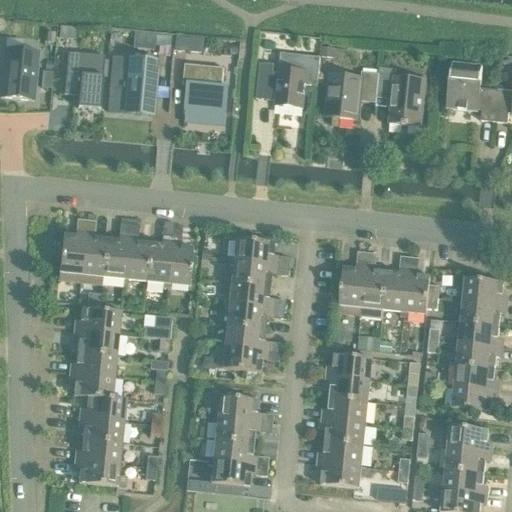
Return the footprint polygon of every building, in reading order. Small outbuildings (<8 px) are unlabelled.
[(59,27),(58,39),(74,40),(75,28),(59,27)] [(134,34),(132,49),(152,51),(154,36),(134,34)] [(176,38),(175,51),(187,52),(188,39),(176,38)] [(321,58),(334,59),(334,51),(322,49),(321,58)] [(4,52),(0,93),(0,99),(33,102),(37,55),(21,53),(4,52)] [(302,110),(305,86),(317,88),(320,58),(280,54),(278,75),(272,74),(273,66),(259,65),(255,100),(275,102),(275,107),(302,110)] [(77,110),(78,110),(98,112),(99,112),(104,58),(67,55),(63,97),(78,98),(77,110)] [(112,60),(107,114),(151,118),(156,64),(112,60)] [(447,110),(481,113),(480,123),(494,124),(497,91),(480,89),(482,68),(452,64),(447,110)] [(185,66),(183,87),(188,87),(185,110),(186,111),(186,117),(202,118),(202,119),(208,120),(208,119),(224,120),(224,114),(225,114),(227,89),(222,89),(224,70),(185,66)] [(378,75),(375,105),(375,108),(390,110),(389,125),(420,128),(425,82),(394,79),(395,70),(379,69),(378,75)] [(42,73),(40,89),(51,90),(52,74),(42,73)] [(326,119),(357,122),(359,103),(375,105),(378,75),(361,74),(361,80),(330,77),(326,119)] [(511,92),(497,91),(494,124),(507,125),(508,116),(511,116),(511,92)] [(59,275),(58,283),(79,285),(85,222),(77,221),(75,238),(62,237),(59,275)] [(85,222),(79,285),(101,288),(106,241),(94,240),(95,223),(85,222)] [(149,245),(145,283),(162,285),(162,290),(166,290),(171,231),(172,225),(163,224),(163,230),(161,247),(149,245)] [(106,241),(101,288),(102,279),(119,281),(119,286),(123,286),(129,226),(119,225),(118,242),(106,241)] [(129,226),(123,286),(126,286),(127,282),(145,283),(149,245),(137,244),(138,227),(129,226)] [(171,231),(166,290),(169,291),(170,286),(188,288),(192,250),(180,249),(181,232),(171,231)] [(228,259),(228,263),(287,269),(288,260),(272,258),(273,246),(235,242),(233,260),(228,259)] [(344,269),(340,308),(339,316),(361,318),(368,255),(358,254),(356,271),(344,269)] [(368,255),(361,318),(382,320),(383,312),(387,274),(375,273),(376,256),(368,255)] [(387,274),(383,312),(400,314),(400,319),(404,319),(410,259),(401,259),(399,275),(387,274)] [(410,259),(404,319),(407,319),(408,315),(426,317),(427,311),(428,299),(429,287),(430,279),(418,277),(419,260),(410,259)] [(228,263),(228,266),(232,267),(230,285),(268,289),(270,277),(286,278),(287,269),(228,263)] [(466,281),(464,303),(506,307),(507,300),(502,299),(504,285),(466,281)] [(224,302),(224,306),(283,312),(284,303),(267,301),(268,289),(230,285),(229,302),(224,302)] [(429,287),(428,299),(438,300),(439,288),(429,287)] [(428,299),(427,311),(437,312),(438,300),(428,299)] [(464,303),(461,325),(499,329),(501,315),(506,316),(506,307),(464,303)] [(224,306),(223,309),(228,310),(226,328),(264,332),(265,320),(282,321),(283,312),(224,306)] [(75,324),(74,332),(117,337),(119,315),(81,311),(80,325),(75,324)] [(143,339),(158,341),(168,342),(171,320),(154,318),(153,329),(144,329),(143,339)] [(461,325),(459,347),(502,351),(503,343),(498,342),(499,329),(461,325)] [(220,345),(219,349),(279,355),(280,346),(263,344),(264,332),(226,328),(224,345),(220,345)] [(430,331),(429,344),(438,345),(440,332),(430,331)] [(78,341),(77,355),(115,359),(117,337),(74,332),(73,340),(78,341)] [(333,339),(333,349),(343,350),(343,340),(333,339)] [(157,353),(167,354),(168,342),(158,341),(157,353)] [(359,341),(358,351),(371,353),(372,342),(359,341)] [(381,343),(380,353),(391,355),(392,345),(381,343)] [(429,344),(428,355),(437,356),(438,345),(429,344)] [(459,347),(457,368),(495,371),(496,358),(501,358),(502,351),(459,347)] [(216,349),(214,370),(222,371),(260,375),(261,363),(278,364),(279,355),(219,349),(216,349)] [(70,367),(69,375),(113,380),(115,359),(77,355),(76,368),(70,367)] [(327,371),(327,379),(370,383),(372,361),(334,357),(332,371),(327,371)] [(150,362),(149,372),(155,372),(154,384),(164,385),(165,375),(165,373),(166,364),(150,362)] [(457,368),(455,390),(498,394),(499,386),(493,385),(495,371),(457,368)] [(426,374),(424,387),(434,388),(435,375),(426,374)] [(72,398),(86,399),(110,401),(111,401),(113,380),(69,375),(69,383),(74,384),(72,398)] [(409,375),(408,387),(418,388),(419,376),(409,375)] [(331,387),(330,401),(367,405),(370,383),(327,379),(326,386),(331,387)] [(154,384),(153,396),(163,397),(164,385),(154,384)] [(407,399),(416,400),(418,388),(408,387),(407,399)] [(424,387),(423,398),(433,399),(434,388),(424,387)] [(453,411),(490,415),(492,401),(497,401),(498,394),(455,390),(453,411)] [(80,412),(79,419),(122,424),(124,402),(111,401),(110,401),(86,399),(85,412),(80,412)] [(217,417),(212,416),(212,420),(271,427),(272,417),(256,415),(257,403),(219,399),(217,417)] [(323,414),(322,421),(365,426),(367,405),(330,401),(328,414),(323,414)] [(151,415),(150,427),(160,428),(161,416),(151,415)] [(405,418),(404,430),(413,431),(414,419),(405,418)] [(83,428),(82,442),(120,446),(122,424),(79,419),(78,428),(83,428)] [(216,424),(214,442),(252,446),(254,434),(270,436),(271,427),(212,420),(211,424),(216,424)] [(327,430),(325,444),(363,448),(365,426),(322,421),(321,430),(327,430)] [(149,439),(159,440),(160,428),(150,427),(149,439)] [(450,429),(448,451),(491,455),(492,447),(487,446),(488,433),(450,429)] [(402,442),(412,443),(413,431),(404,430),(402,442)] [(419,436),(418,448),(428,449),(429,437),(419,436)] [(75,455),(75,463),(118,468),(120,446),(82,442),(80,455),(75,455)] [(208,460),(207,463),(267,470),(268,460),(251,458),(252,446),(214,442),(212,460),(208,460)] [(319,457),(318,464),(361,469),(363,448),(325,444),(324,457),(319,457)] [(418,448),(417,459),(426,460),(428,449),(418,448)] [(448,451),(446,472),(484,476),(485,462),(490,463),(491,455),(448,451)] [(147,458),(146,471),(156,472),(157,459),(147,458)] [(400,461),(399,473),(409,474),(410,462),(400,461)] [(78,485),(116,489),(126,490),(127,479),(117,478),(118,468),(75,463),(74,471),(79,471),(78,485)] [(266,479),(267,470),(207,463),(207,467),(212,467),(210,484),(210,485),(243,489),(248,489),(249,477),(266,479)] [(322,473),(321,487),(358,491),(361,469),(318,464),(317,472),(322,473)] [(145,481),(154,483),(156,472),(146,471),(145,481)] [(446,472),(444,494),(487,498),(488,490),(483,489),(484,476),(446,472)] [(398,484),(408,486),(409,474),(399,473),(398,484)] [(415,478),(414,491),(423,492),(425,479),(415,478)] [(414,491),(412,502),(422,503),(423,492),(414,491)] [(444,494),(441,511),(480,511),(481,505),(486,506),(487,498),(444,494)]
